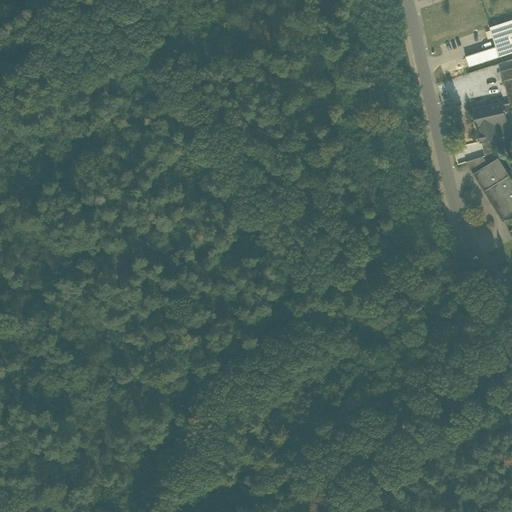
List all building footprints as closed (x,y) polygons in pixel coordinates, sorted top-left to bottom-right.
[(499,57),(511,52),(511,20),(490,28),(496,47),(499,57)] [(468,67),(499,57),(496,47),(465,57),(468,67)] [(503,84),(505,83),(504,81),(511,78),(511,68),(500,71),(503,84)] [(481,142),(482,142),(494,139),(498,138),(495,124),(494,119),(506,116),(503,103),(474,110),(481,142)] [(507,122),(506,116),(494,119),(495,124),(507,122)] [(482,142),(485,156),(497,152),(494,139),(482,142)] [(468,162),(475,173),(489,165),(483,157),(468,162)] [(475,173),(485,191),(510,175),(500,158),(489,165),(475,173)] [(511,178),(510,175),(485,191),(503,222),(511,216),(511,178)]
